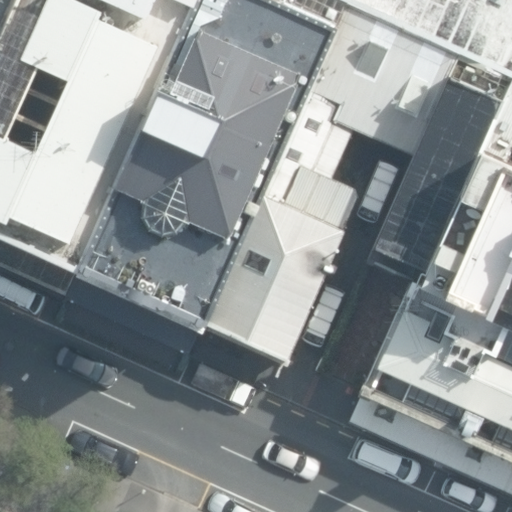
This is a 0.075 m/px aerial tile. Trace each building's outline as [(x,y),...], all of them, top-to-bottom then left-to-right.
[(0,0),(0,48),(21,0),(0,0)] [(21,0),(0,48),(0,229),(82,268),(202,0),(21,0)] [(342,0),(202,0),(82,268),(206,323),(350,3),(342,0)] [(511,0),(342,0),(350,3),(463,54),(511,76),(511,0)] [(350,3),(206,323),(291,361),(350,230),(346,229),(361,197),(359,189),(335,178),(357,131),(417,158),(452,78),(463,54),(350,3)] [(506,101),(452,78),(417,158),(377,249),(422,268),(431,272),(483,153),(506,101)] [(511,88),(506,101),(483,153),(511,166),(511,88)] [(511,331),(511,166),(483,153),(431,272),(423,292),(511,331)] [(431,272),(422,268),(365,393),(511,459),(511,331),(423,292),(431,272)]
